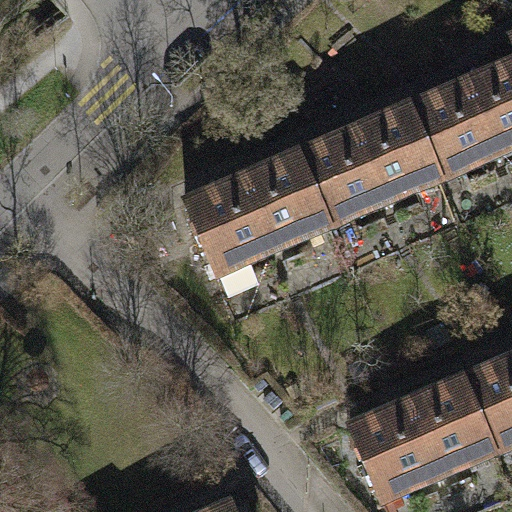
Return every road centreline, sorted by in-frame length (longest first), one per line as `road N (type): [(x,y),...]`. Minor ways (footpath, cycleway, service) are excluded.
road 1 (residential): [(317,511),(84,253),(12,191)]
road 2 (residential): [(12,191),(164,40)]
